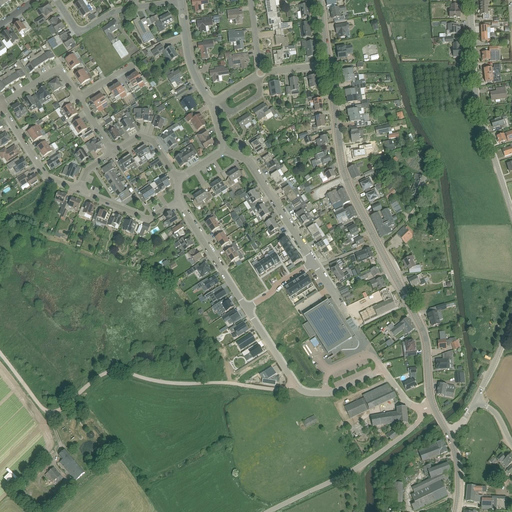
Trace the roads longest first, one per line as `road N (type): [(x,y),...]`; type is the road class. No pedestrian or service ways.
road 1 (secondary): [(433,406),(421,326),(346,181),(328,64)]
road 2 (unclassified): [(293,383),(273,389),(165,382),(116,370),(52,414),(0,354)]
road 3 (unclassified): [(511,215),(478,112),(470,0)]
road 4 (unclassified): [(267,511),(369,460),(415,425),(421,411)]
road 5 (residential): [(293,383),(326,394),(383,370),(421,411)]
road 6 (residential): [(180,1),(125,8),(80,31),(56,0)]
road 7 (residential): [(312,262),(246,159),(225,150)]
road 8 (residential): [(78,190),(46,176),(0,104)]
